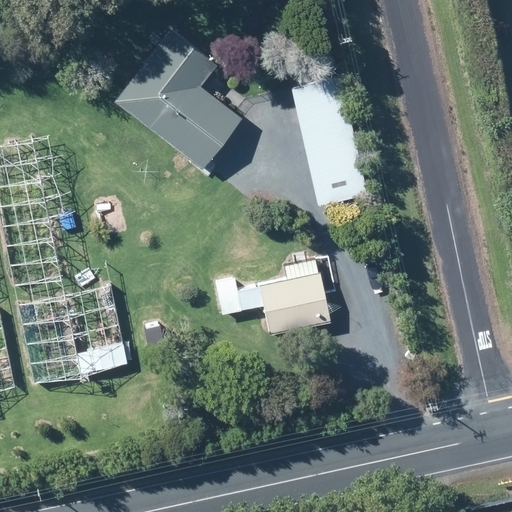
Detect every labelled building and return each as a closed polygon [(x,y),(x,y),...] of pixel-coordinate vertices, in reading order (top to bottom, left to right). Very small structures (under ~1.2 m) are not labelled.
[(264,114),(219,77),(224,71),(169,26),(109,99),(164,143),(166,140),(212,178),(264,114)] [(345,74),(290,86),(314,206),(370,195),(345,74)] [(79,126),(0,141),(0,220),(32,386),(126,368),(79,126)] [(322,270),(320,270),(316,253),(283,260),(286,277),(256,284),(268,337),(334,322),(322,270)] [(0,394),(24,390),(0,277),(0,394)]
